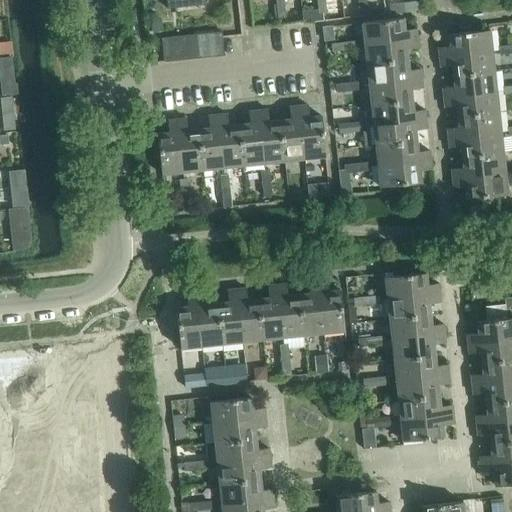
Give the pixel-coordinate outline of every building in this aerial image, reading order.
[(166,0),(167,8),(206,4),(205,0),(166,0)] [(324,0),(318,0),(316,0),(317,13),(326,12),(324,0)] [(364,0),(357,0),(358,9),(365,8),(364,0)] [(418,1),(390,4),(391,13),(418,10),(418,1)] [(283,4),(275,5),(277,18),(285,16),(283,4)] [(363,43),(416,37),(415,28),(403,30),(402,17),(360,22),(363,43)] [(438,57),(490,51),(488,30),(448,34),(449,46),(437,47),(438,57)] [(208,32),(210,57),(223,55),(220,31),(208,32)] [(196,34),(199,58),(210,57),(208,32),(196,34)] [(184,35),(187,59),(199,58),(196,34),(184,35)] [(172,36),(175,60),(187,59),(184,35),(172,36)] [(159,38),(162,62),(175,60),(172,36),(159,38)] [(363,43),(365,63),(406,58),(405,49),(417,47),(416,37),(363,43)] [(342,41),(343,50),(356,48),(355,40),(342,41)] [(343,50),(342,41),(329,42),(330,51),(343,50)] [(511,53),(510,45),(498,46),(499,54),(511,53)] [(452,76),(492,71),(490,51),(438,57),(439,66),(451,65),(452,76)] [(406,58),(365,63),(367,84),(420,78),(419,68),(408,70),(406,58)] [(492,71),(452,76),(454,86),(441,88),(442,98),(495,92),(492,71)] [(420,78),(367,84),(369,103),(411,99),(410,89),(422,88),(420,78)] [(15,79),(0,80),(0,83),(1,96),(16,94),(15,79)] [(347,82),(348,90),(360,89),(360,81),(347,82)] [(348,90),(347,82),(334,83),(335,91),(348,90)] [(511,94),(511,85),(502,87),(503,95),(511,94)] [(495,92),(442,98),(443,107),(456,105),(457,117),(497,112),(495,92)] [(411,99),(369,103),(371,124),(425,119),(424,109),(412,110),(411,99)] [(297,106),(303,159),(324,156),(320,116),(307,117),(306,105),(297,106)] [(282,161),(303,159),(297,106),(287,107),(288,119),(278,120),(282,161)] [(262,163),(282,161),(278,120),(266,122),(265,109),(256,110),(262,163)] [(242,165),(262,163),(256,110),(246,112),(247,124),(238,125),(242,165)] [(497,112),(457,117),(458,128),(446,129),(447,138),(499,132),(497,112)] [(13,113),(2,115),(3,131),(15,130),(13,113)] [(222,168),(242,165),(238,125),(226,126),(225,114),(216,115),(222,168)] [(202,170),(222,168),(216,115),(206,116),(207,128),(197,129),(202,170)] [(181,172),(202,170),(197,129),(186,131),(185,118),(175,119),(181,172)] [(166,133),(155,134),(160,175),(181,172),(175,119),(165,121),(166,133)] [(374,145),(416,140),(414,129),(426,128),(425,119),(371,124),(374,145)] [(351,122),(352,131),(365,130),(364,121),(351,122)] [(352,131),(351,122),(336,124),(337,133),(352,131)] [(462,157),(501,153),(499,132),(447,138),(448,148),(460,146),(462,157)] [(416,140),(374,145),(376,165),(429,159),(428,150),(417,151),(416,140)] [(501,153),(462,157),(463,168),(450,169),(451,179),(503,173),(501,153)] [(429,159),(376,165),(378,186),(420,182),(419,171),(430,169),(429,159)] [(356,163),(357,171),(369,170),(368,162),(356,163)] [(357,171),(356,163),(343,165),(344,173),(357,171)] [(259,171),(261,184),(269,183),(268,170),(259,171)] [(503,173),(451,179),(452,188),(465,186),(466,199),(506,195),(503,173)] [(220,188),(228,187),(227,175),(219,176),(220,188)] [(179,193),(188,192),(187,180),(178,181),(179,193)] [(327,182),(306,184),(307,198),(328,195),(327,182)] [(271,196),(269,183),(261,184),(262,197),(271,196)] [(228,187),(220,188),(222,202),(230,201),(228,187)] [(188,192),(179,193),(181,206),(190,205),(188,192)] [(27,194),(11,195),(13,207),(28,206),(27,194)] [(31,231),(11,233),(13,246),(13,251),(26,250),(29,248),(32,239),(31,231)] [(386,298),(438,293),(437,283),(425,284),(423,273),(383,277),(386,298)] [(317,281),(323,333),(343,331),(339,290),(328,291),(326,280),(317,281)] [(297,295),(302,336),(323,333),(317,281),(307,282),(308,293),(297,295)] [(275,286),(281,338),(302,336),(297,295),(287,296),(286,284),(275,286)] [(256,299),(261,340),(281,338),(275,286),(267,287),(268,298),(256,299)] [(235,290),(241,343),(261,340),(256,299),(246,300),(245,289),(235,290)] [(217,304),(222,345),(241,343),(235,290),(227,291),(228,302),(217,304)] [(438,293),(386,298),(388,320),(428,315),(427,304),(439,303),(438,293)] [(195,295),(201,347),(222,345),(217,304),(206,305),(205,294),(195,295)] [(201,347),(195,295),(185,296),(186,307),(174,309),(179,350),(201,347)] [(365,296),(366,305),(379,304),(378,295),(365,296)] [(366,305),(365,296),(352,298),(353,307),(366,305)] [(428,315),(388,320),(390,340),(442,334),(441,325),(429,326),(428,315)] [(467,345),(511,339),(511,317),(476,321),(477,334),(466,335),(467,345)] [(390,340),(392,361),(433,356),(432,345),(444,344),(442,334),(390,340)] [(383,336),(370,337),(371,347),(384,345),(383,336)] [(357,348),(371,347),(370,337),(356,339),(357,348)] [(511,339),(467,345),(468,353),(479,352),(480,363),(511,359),(511,339)] [(279,358),(288,357),(287,345),(278,346),(279,358)] [(72,348),(17,354),(22,405),(25,404),(77,399),(72,348)] [(17,354),(0,355),(0,408),(23,406),(22,405),(17,354)] [(325,356),(314,357),(316,373),(327,372),(325,356)] [(433,356),(392,361),(395,381),(447,375),(446,365),(434,366),(433,356)] [(288,357),(279,358),(281,371),(290,370),(288,357)] [(470,376),(471,385),(511,380),(511,359),(480,363),(481,374),(470,376)] [(258,367),(253,374),(253,380),(265,379),(264,366),(258,367)] [(196,375),(183,376),(184,388),(198,387),(196,375)] [(447,375),(395,381),(397,401),(437,397),(436,386),(448,385),(447,375)] [(375,379),(375,387),(389,386),(388,378),(375,379)] [(375,387),(375,379),(361,381),(362,388),(375,387)] [(483,393),(485,404),(511,401),(511,380),(471,385),(472,395),(483,393)] [(397,401),(399,422),(452,416),(450,405),(438,407),(437,397),(397,401)] [(77,399),(25,404),(25,405),(28,430),(80,424),(77,399)] [(211,425),(264,418),(263,409),(251,410),(250,399),(209,403),(211,425)] [(474,416),(475,425),(511,421),(511,401),(485,404),(486,415),(474,416)] [(182,416),(170,417),(172,428),(184,427),(182,416)] [(452,425),(452,416),(399,422),(402,443),(442,439),(440,426),(452,425)] [(264,418),(211,425),(213,445),(254,440),(253,429),(265,427),(264,418)] [(392,418),(379,419),(380,427),(393,426),(392,418)] [(366,421),(367,428),(367,429),(380,427),(379,419),(366,421)] [(488,433),(489,444),(511,441),(511,421),(475,425),(476,434),(488,433)] [(80,424),(28,430),(31,455),(83,450),(80,424)] [(184,427),(172,428),(173,440),(185,439),(184,427)] [(374,438),(362,439),(363,449),(375,448),(374,438)] [(213,445),(215,465),(268,459),(267,449),(255,450),(254,440),(213,445)] [(479,457),(480,466),(511,462),(511,441),(489,444),(490,455),(479,457)] [(83,450),(31,455),(33,481),(85,475),(83,450)] [(215,465),(217,485),(258,481),(257,469),(269,468),(268,459),(215,465)] [(195,463),(195,471),(208,470),(207,461),(195,463)] [(511,462),(480,466),(481,475),(492,474),(494,486),(511,483),(511,462)] [(195,471),(195,463),(183,464),(183,463),(175,464),(176,468),(183,467),(183,472),(195,471)] [(85,475),(33,481),(36,506),(88,501),(85,475)] [(217,485),(220,505),(273,499),(272,489),(259,491),(258,481),(217,485)] [(336,511),(386,511),(389,511),(388,507),(388,503),(376,504),(374,491),(334,496),(336,511)] [(502,511),(501,498),(489,499),(490,511),(502,511)] [(220,505),(220,511),(261,511),(261,510),(274,508),(273,499),(220,505)] [(89,511),(88,501),(36,506),(36,511),(89,511)] [(199,503),(200,511),(212,510),(211,502),(199,503)] [(462,511),(461,502),(420,506),(420,511),(462,511)] [(195,511),(200,511),(199,503),(187,505),(187,511),(195,511)]
